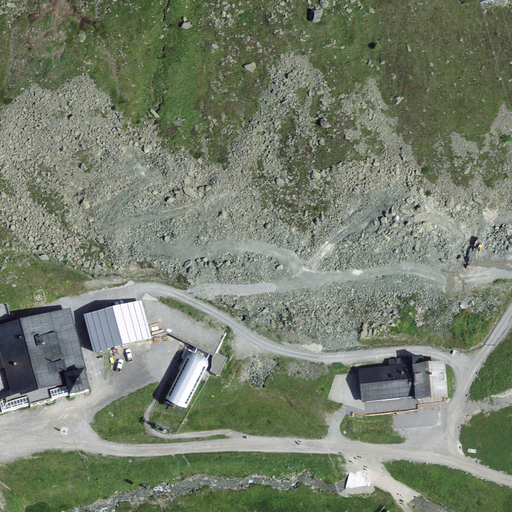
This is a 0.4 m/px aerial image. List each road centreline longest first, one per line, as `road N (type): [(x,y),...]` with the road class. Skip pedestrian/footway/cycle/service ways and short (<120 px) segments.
road 1 (track): [(441,455),(292,441),(133,447),(53,431),(0,443)]
road 2 (track): [(441,455),(454,414),(511,313)]
